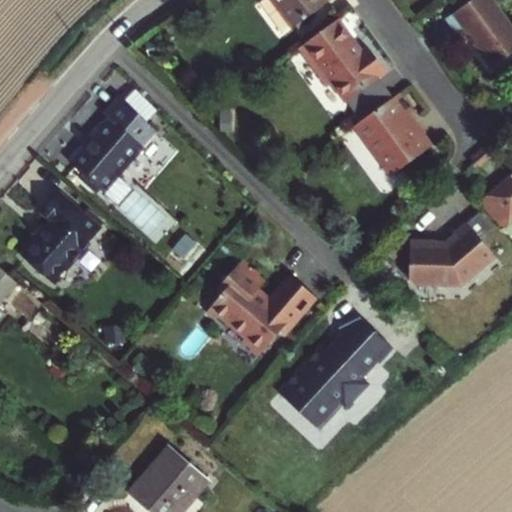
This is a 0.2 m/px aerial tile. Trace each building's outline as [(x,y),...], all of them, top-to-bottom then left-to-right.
[(272,0),(293,28),(329,2),(327,0),(272,0)] [(471,0),(446,19),(457,33),(465,28),(494,67),(511,53),(511,27),(491,0),(471,0)] [(360,51),(337,19),(299,47),(328,87),(332,83),(346,102),(386,73),(366,45),(360,51)] [(399,92),(355,124),(391,174),(401,167),(424,150),(432,145),(416,122),(412,124),(407,116),(413,112),(399,92)] [(104,118),(68,160),(100,187),(113,171),(117,175),(156,130),(117,96),(100,115),(104,118)] [(353,126),(344,133),(347,138),(356,131),(353,126)] [(424,150),(401,167),(405,172),(428,155),(424,150)] [(511,176),(484,200),(504,222),(511,215),(511,176)] [(100,227),(58,191),(41,210),(51,220),(45,227),(38,235),(37,237),(21,254),(35,266),(36,270),(38,270),(52,282),(56,277),(65,279),(69,263),(100,227)] [(175,232),(186,242),(199,227),(188,217),(175,232)] [(37,237),(38,235),(45,227),(39,221),(31,231),(37,237)] [(461,283),(497,253),(470,221),(457,232),(459,234),(449,243),(439,242),(440,238),(413,236),(410,275),(415,281),(461,285),(461,283)] [(401,226),(385,245),(397,255),(413,236),(401,226)] [(257,278),(259,275),(242,260),(229,276),(220,277),(221,285),(217,290),(222,294),(206,313),(224,329),(228,324),(245,338),(243,341),(260,356),(279,334),(281,335),(299,314),(302,316),(316,299),(290,277),(268,303),(256,293),(262,285),(257,278)] [(0,316),(5,312),(0,307),(0,302),(18,281),(0,265),(0,316)] [(391,348),(359,317),(338,326),(341,334),(327,348),(322,343),(276,390),(317,430),(341,405),(342,407),(365,384),(358,378),(374,361),(376,363),(391,348)] [(169,446),(152,467),(159,473),(138,498),(152,511),(180,511),(209,481),(169,446)] [(130,492),(138,498),(159,473),(152,467),(130,492)]
